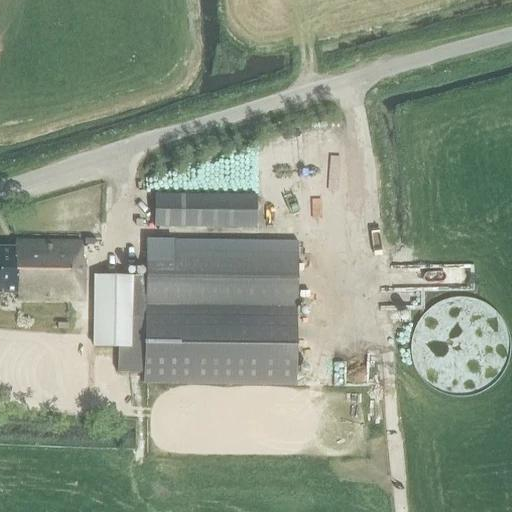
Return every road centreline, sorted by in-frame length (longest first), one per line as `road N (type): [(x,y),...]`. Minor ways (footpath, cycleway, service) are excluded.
road 1 (unclassified): [(511,34),(0,190)]
road 2 (track): [(400,511),(388,353),(374,328),(371,237),(349,80)]
